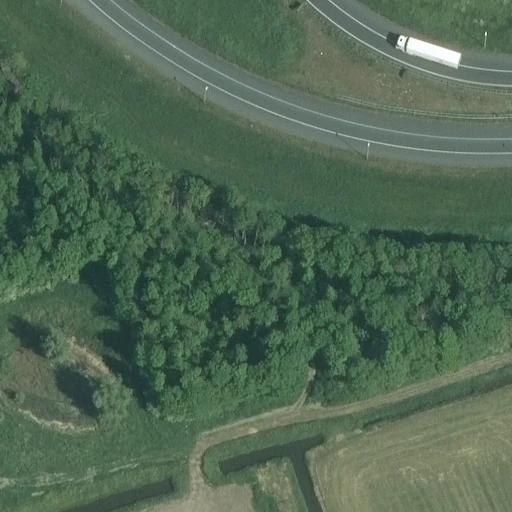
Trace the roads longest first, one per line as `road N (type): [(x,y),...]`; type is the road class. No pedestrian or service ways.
road 1 (motorway): [(98,0),(205,74),(330,125),(398,139),(511,142)]
road 2 (motorway): [(511,77),(411,57),(316,0)]
